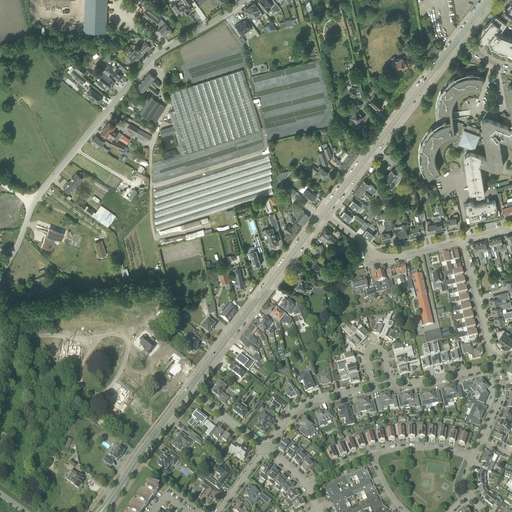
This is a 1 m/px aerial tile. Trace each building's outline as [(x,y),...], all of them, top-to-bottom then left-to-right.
[(83,0),(83,32),(106,32),(106,0),(83,0)] [(176,2),(170,6),(177,15),(180,12),(182,15),(185,13),(188,11),(189,10),(191,9),(189,6),(192,4),(188,0),(181,0),(182,0),(181,1),(182,2),(183,2),(183,3),(179,6),(176,3),(176,2)] [(259,0),(260,1),(259,1),(267,11),(267,10),(268,12),(273,7),(277,12),(281,9),(273,0),(269,0),(268,0),(259,0)] [(511,0),(510,0),(510,1),(511,2),(507,8),(506,7),(505,9),(503,10),(504,11),(502,13),(511,19),(511,0)] [(259,9),(254,3),(253,3),(251,4),(251,5),(249,6),(258,18),(261,17),(258,13),(260,11),(259,9)] [(162,16),(149,6),(141,17),(154,27),(155,26),(165,36),(172,30),(161,18),(162,16)] [(245,9),(245,10),(247,14),(249,16),(251,18),(252,20),(254,18),(256,20),(258,18),(249,6),(247,8),(247,7),(245,9)] [(203,10),(206,18),(211,16),(208,8),(203,10)] [(499,25),(503,28),(506,24),(496,16),(495,17),(494,17),(493,18),(492,19),(491,20),(491,19),(487,24),(486,25),(485,26),(484,27),(483,28),(482,29),(482,31),(481,32),(478,37),(478,38),(478,39),(479,40),(480,41),(481,41),(482,41),(483,41),(486,43),(486,42),(499,25)] [(252,28),(248,24),(245,20),(242,23),(241,21),(234,26),(242,36),(252,28)] [(277,29),(272,22),(265,27),(269,32),(277,29)] [(490,45),(499,33),(503,28),(499,25),(486,42),(490,45)] [(511,37),(501,34),(499,33),(490,45),(490,46),(490,47),(496,49),(497,50),(498,51),(500,52),(501,52),(502,52),(504,52),(510,54),(511,55),(511,56),(511,37)] [(151,47),(148,43),(145,41),(143,43),(141,41),(138,44),(140,46),(142,49),(141,49),(145,53),(151,47)] [(433,57),(440,49),(433,44),(427,52),(433,57)] [(135,63),(145,53),(141,49),(142,49),(140,46),(136,51),(135,49),(132,52),(130,51),(129,52),(129,51),(126,53),(127,54),(123,58),(127,61),(130,58),(135,63)] [(104,63),(112,60),(107,48),(106,49),(107,51),(105,52),(107,56),(102,59),(104,63)] [(407,65),(405,61),(402,57),(399,59),(398,58),(396,60),(394,56),(391,58),(393,62),(392,63),(394,66),(392,67),(394,70),(393,71),(395,74),(399,72),(400,72),(401,71),(401,70),(402,70),(402,69),(407,65)] [(74,68),(82,75),(84,73),(82,71),(84,70),(78,65),(77,65),(75,63),(72,66),(74,68)] [(109,67),(107,65),(107,64),(102,66),(107,70),(115,77),(119,80),(123,75),(122,75),(126,70),(121,64),(117,68),(116,67),(115,65),(112,69),(109,67)] [(82,75),(74,68),(74,69),(71,72),(74,74),(73,75),(80,80),(84,83),(86,80),(87,80),(81,75),(82,75)] [(112,79),(108,76),(100,69),(96,74),(101,78),(97,81),(96,80),(94,82),(103,90),(104,88),(106,90),(109,85),(108,84),(112,79)] [(175,110),(169,112),(182,154),(261,129),(243,70),(169,93),(175,110)] [(147,88),(157,96),(159,93),(150,85),(152,81),(156,78),(149,72),(137,87),(141,90),(143,92),(147,88)] [(470,88),(472,88),(473,88),(474,88),(476,88),(477,89),(479,89),(479,90),(480,90),(483,77),(479,76),(479,72),(473,72),(466,73),(460,74),(454,77),(448,81),(444,86),(440,91),(437,98),(436,104),(435,110),(435,114),(437,124),(431,127),(426,133),(423,138),(420,143),(418,150),(418,157),(418,163),(420,170),(423,176),(426,174),(429,178),(439,170),(439,169),(438,169),(437,168),(437,166),(436,165),(436,164),(435,163),(435,162),(435,161),(434,159),(434,158),(434,157),(434,156),(434,154),(434,153),(435,152),(435,150),(436,148),(436,147),(437,146),(438,145),(439,143),(440,142),(440,141),(441,141),(442,140),(443,139),(444,138),(445,137),(447,137),(448,136),(450,136),(453,145),(455,146),(466,150),(467,150),(466,150),(467,147),(474,149),(479,136),(483,138),(482,132),(478,131),(479,129),(480,129),(476,127),(476,126),(475,125),(474,125),(474,124),(473,124),(472,125),(471,125),(467,124),(466,127),(463,125),(463,124),(461,123),(460,124),(453,122),(453,119),(452,112),(451,111),(451,110),(451,109),(452,108),(452,107),(452,105),(452,104),(453,102),(453,101),(454,100),(454,99),(455,98),(456,97),(457,96),(458,95),(458,94),(459,93),(460,92),(461,92),(463,91),(464,90),(465,90),(466,89),(468,89),(469,89),(470,88)] [(503,163),(499,143),(500,142),(501,142),(502,141),(503,140),(503,139),(511,142),(511,84),(511,85),(510,85),(509,85),(509,86),(508,86),(507,87),(507,88),(507,89),(506,90),(506,91),(511,116),(510,116),(509,116),(508,117),(506,117),(504,114),(501,116),(504,119),(503,120),(502,121),(502,123),(489,118),(488,118),(486,118),(485,118),(484,118),(483,119),(483,120),(482,120),(482,121),(481,122),(481,123),(481,124),(482,132),(483,138),(487,157),(482,155),(480,163),(495,169),(496,169),(497,170),(498,170),(499,169),(500,169),(501,168),(502,167),(502,166),(503,165),(503,164),(503,163)] [(363,102),(359,99),(360,98),(362,97),(359,87),(349,90),(351,100),(355,103),(358,106),(349,118),(358,125),(364,116),(357,110),(363,102)] [(102,97),(98,93),(92,88),(91,88),(87,93),(90,95),(88,98),(89,99),(94,103),(96,101),(98,102),(99,104),(102,100),(101,99),(102,97)] [(366,96),(363,99),(366,104),(368,102),(372,105),(373,105),(377,109),(384,101),(381,99),(380,100),(376,96),(375,95),(371,100),(369,99),(366,96)] [(140,114),(150,120),(161,103),(151,97),(140,114)] [(115,127),(113,125),(109,122),(106,125),(104,127),(116,136),(119,138),(122,134),(119,132),(117,133),(113,130),(115,127)] [(336,125),(338,131),(347,129),(346,123),(336,125)] [(138,129),(130,124),(127,128),(136,133),(138,129)] [(172,126),(166,128),(168,135),(174,133),(172,126)] [(116,136),(104,127),(103,129),(101,133),(106,137),(109,135),(117,141),(119,138),(116,136)] [(151,136),(139,129),(136,134),(138,135),(145,138),(149,141),(151,136)] [(130,140),(123,135),(120,140),(127,145),(130,140)] [(102,145),(104,143),(99,139),(95,136),(93,138),(92,138),(91,140),(92,141),(91,141),(95,145),(97,146),(98,146),(103,150),(105,147),(102,145)] [(110,144),(117,147),(123,150),(125,146),(113,141),(110,144)] [(350,152),(348,154),(355,159),(359,154),(357,153),(359,151),(361,148),(357,146),(356,145),(354,144),(352,146),(350,149),(351,150),(350,152)] [(332,157),(328,147),(327,145),(323,146),(328,159),(332,157)] [(171,150),(158,155),(160,160),(173,156),(171,150)] [(329,163),(324,151),(318,153),(323,165),(329,163)] [(485,194),(480,164),(480,163),(482,155),(473,152),(472,152),(471,152),(469,152),(468,152),(468,153),(467,153),(466,154),(466,155),(465,155),(465,156),(464,156),(464,157),(464,158),(464,159),(464,160),(464,161),(470,193),(476,192),(476,195),(485,194)] [(348,154),(342,163),(348,168),(355,159),(348,154)] [(148,162),(136,156),(134,160),(144,165),(144,164),(146,165),(148,162)] [(335,160),(334,161),(336,164),(338,166),(341,168),(345,171),(348,168),(342,163),(339,160),(336,158),(335,160)] [(328,173),(324,170),(321,167),(319,170),(314,166),(312,169),(317,173),(316,175),(319,177),(320,176),(324,178),(328,173)] [(391,170),(384,180),(388,183),(390,184),(391,181),(395,184),(403,175),(398,171),(400,169),(397,166),(393,171),(391,170)] [(278,176),(283,180),(286,177),(290,172),(288,171),(282,172),(282,173),(278,176)] [(68,182),(63,187),(67,190),(71,193),(73,190),(76,186),(82,178),(80,176),(76,173),(69,182),(68,182)] [(297,192),(278,176),(277,176),(282,193),(287,192),(289,194),(290,192),(294,195),(297,192)] [(363,180),(358,185),(371,195),(373,193),(370,191),(374,187),(370,184),(369,185),(367,183),(363,180)] [(308,186),(303,193),(306,196),(305,197),(308,199),(309,198),(312,201),(316,195),(312,192),(311,191),(313,189),(308,185),(308,186)] [(358,185),(354,191),(361,196),(363,193),(370,198),(371,195),(358,185)] [(51,187),(42,198),(48,204),(58,193),(51,187)] [(497,216),(495,208),(497,208),(495,200),(489,201),(488,198),(487,198),(488,202),(474,205),(473,202),(464,204),(467,215),(468,214),(470,222),(475,221),(475,219),(476,219),(477,220),(497,216)] [(94,211),(86,205),(78,199),(74,203),(96,219),(104,208),(101,205),(96,213),(94,212),(94,211)] [(352,199),(348,204),(351,206),(351,207),(354,210),(355,209),(359,212),(364,205),(359,201),(358,203),(353,200),(352,199)] [(299,223),(303,226),(309,217),(302,212),(304,211),(294,203),(292,205),(293,214),(298,218),(296,220),(299,223)] [(510,213),(508,203),(501,204),(502,208),(504,215),(510,213)] [(344,210),(340,215),(345,219),(345,220),(348,222),(349,222),(350,223),(354,218),(355,216),(355,215),(351,212),(350,214),(346,212),(344,210)] [(424,230),(422,221),(420,214),(417,215),(419,222),(415,223),(415,227),(411,228),(411,229),(413,234),(420,233),(420,231),(424,230),(424,232),(424,230)] [(458,219),(457,216),(457,214),(453,215),(454,218),(448,219),(447,216),(444,216),(445,220),(448,219),(448,221),(448,222),(449,226),(457,224),(456,219),(458,219)] [(278,224),(275,216),(269,218),(272,225),(278,224)] [(440,218),(437,219),(437,217),(433,218),(434,223),(436,231),(437,231),(440,231),(439,230),(443,229),(442,222),(441,222),(440,218)] [(386,233),(382,234),(383,241),(391,239),(390,234),(389,232),(388,228),(388,227),(391,226),(391,225),(390,221),(389,218),(387,219),(384,220),(385,222),(383,222),(385,229),(386,233)] [(186,230),(202,225),(200,219),(184,224),(186,230)] [(436,231),(434,223),(430,224),(429,220),(426,221),(427,225),(427,228),(429,232),(436,231)] [(362,224),(360,227),(365,230),(364,231),(362,234),(367,238),(370,241),(375,235),(372,233),(373,231),(368,227),(370,225),(368,223),(365,221),(362,224)] [(290,230),(286,227),(285,223),(283,223),(281,225),(282,230),(284,230),(288,233),(285,237),(291,242),(297,234),(293,231),(292,233),(289,231),(290,230)] [(397,227),(394,227),(394,230),(394,231),(395,236),(399,235),(400,237),(407,235),(406,230),(408,229),(407,223),(405,224),(404,224),(401,224),(401,226),(400,226),(398,229),(397,229),(397,227)] [(301,228),(297,225),(295,224),(292,228),(288,225),(286,227),(290,230),(289,231),(292,233),(293,231),(297,234),(301,228)] [(278,239),(277,235),(277,234),(275,235),(272,227),(266,229),(268,236),(264,237),(264,236),(264,237),(266,243),(269,242),(271,246),(278,244),(276,240),(278,239)] [(46,237),(43,245),(51,248),(55,238),(58,239),(60,239),(63,233),(49,228),(47,235),(46,237)] [(193,233),(185,234),(187,240),(194,238),(212,232),(211,228),(204,231),(203,229),(193,233)] [(326,228),(322,232),(334,242),(336,240),(330,236),(332,233),(326,228)] [(334,242),(322,232),(318,237),(325,242),(327,240),(333,244),(334,242)] [(182,235),(164,239),(165,244),(186,240),(185,235),(182,236),(182,235)] [(262,246),(259,235),(254,237),(256,241),(253,242),(255,248),(262,246)] [(503,247),(502,244),(500,237),(495,238),(497,247),(496,247),(498,252),(500,251),(499,247),(503,247)] [(497,247),(495,238),(489,240),(491,250),(493,249),(495,258),(499,257),(498,252),(496,247),(497,247)] [(101,241),(95,243),(99,257),(105,255),(101,241)] [(489,254),(487,249),(486,246),(485,241),(482,242),(481,241),(480,242),(479,242),(479,243),(482,257),(483,258),(484,262),(487,261),(485,255),(489,254)] [(482,257),(479,243),(478,243),(477,242),(476,243),(475,243),(472,244),(473,249),(474,253),(478,252),(479,258),(482,257)] [(345,243),(335,254),(339,257),(348,246),(345,243)] [(259,259),(258,256),(256,250),(247,253),(250,263),(253,262),(254,267),(257,266),(257,268),(259,267),(259,266),(261,265),(259,259)] [(457,252),(457,251),(456,251),(456,250),(453,251),(453,252),(451,252),(452,254),(449,255),(448,255),(450,262),(455,261),(457,270),(461,269),(458,255),(459,255),(458,252),(457,252)] [(452,268),(450,262),(448,255),(449,255),(448,253),(447,253),(447,252),(444,253),(444,254),(442,254),(443,256),(440,257),(440,256),(439,256),(440,261),(441,264),(446,263),(447,266),(448,272),(452,271),(452,268)] [(327,266),(324,264),(322,259),(321,256),(320,256),(321,256),(321,258),(317,263),(315,262),(314,263),(313,263),(312,264),(313,264),(310,267),(314,270),(313,272),(321,278),(322,277),(323,277),(326,273),(324,271),(327,266)] [(407,274),(405,270),(404,266),(397,268),(401,283),(404,282),(403,275),(407,274)] [(245,277),(243,268),(233,270),(234,279),(236,278),(236,282),(235,282),(236,286),(239,286),(239,288),(244,287),(243,281),(242,281),(241,277),(245,277)] [(401,285),(401,283),(397,268),(389,270),(390,274),(391,278),(396,277),(398,285),(401,285)] [(463,275),(463,273),(463,270),(462,270),(462,269),(461,269),(457,270),(455,270),(452,271),(448,272),(443,273),(444,276),(444,278),(451,276),(454,275),(455,280),(462,278),(461,275),(463,275)] [(229,283),(226,271),(220,273),(221,279),(220,279),(222,285),(229,283)] [(378,278),(374,279),(372,280),(375,293),(390,289),(388,281),(388,279),(385,280),(385,277),(384,276),(383,271),(377,273),(378,278)] [(424,285),(423,280),(421,275),(417,276),(416,272),(412,273),(413,277),(412,277),(414,282),(417,297),(415,297),(422,327),(433,324),(424,287),(425,287),(425,285),(424,285)] [(447,292),(444,281),(442,282),(440,273),(432,274),(434,280),(432,281),(433,286),(440,284),(441,288),(442,293),(444,293),(447,292)] [(316,286),(319,283),(314,279),(311,283),(305,279),(305,280),(302,278),(301,279),(300,279),(299,280),(299,281),(299,282),(294,290),(299,294),(302,289),(307,293),(314,284),(316,286)] [(368,287),(366,283),(365,278),(352,281),(354,291),(368,287)] [(465,283),(465,282),(466,281),(465,278),(464,279),(464,278),(462,278),(455,280),(452,280),(445,282),(446,285),(446,286),(456,284),(457,289),(464,287),(463,284),(465,283)] [(28,290),(24,292),(26,298),(32,296),(33,299),(38,297),(43,295),(43,296),(56,293),(55,289),(53,285),(41,290),(42,292),(37,294),(35,289),(36,289),(35,286),(27,289),(28,290)] [(467,292),(467,290),(468,290),(467,287),(466,287),(466,286),(464,287),(457,289),(447,291),(448,293),(448,295),(458,293),(459,297),(466,296),(465,293),(467,292)] [(499,300),(503,299),(509,298),(508,292),(494,295),(495,299),(489,300),(489,302),(490,305),(491,306),(496,305),(500,304),(499,300)] [(467,301),(469,301),(469,299),(470,299),(469,296),(468,296),(468,295),(466,296),(459,297),(449,299),(451,304),(460,302),(461,306),(468,304),(467,301)] [(284,305),(281,308),(285,311),(290,314),(292,312),(293,313),(298,311),(299,314),(301,318),(302,318),(304,325),(308,323),(301,306),(297,303),(295,305),(296,306),(295,307),(293,306),(293,305),(289,302),(289,303),(285,300),(284,300),(282,302),(282,303),(282,304),(284,305)] [(510,301),(504,303),(500,304),(496,305),(497,308),(491,309),(492,311),(491,311),(492,314),(493,314),(493,316),(499,314),(503,313),(502,309),(511,307),(510,301)] [(228,323),(236,312),(230,308),(232,305),(228,303),(224,308),(227,311),(226,311),(223,309),(221,312),(222,313),(220,316),(228,323)] [(471,310),(471,308),(472,308),(471,305),(470,305),(470,304),(468,304),(461,306),(458,307),(452,308),(452,311),(453,313),(462,310),(463,315),(470,313),(469,310),(471,310)] [(79,320),(79,328),(85,329),(85,330),(86,330),(86,329),(88,329),(88,330),(88,329),(94,329),(94,322),(99,322),(99,307),(93,307),(93,320),(79,320)] [(103,319),(103,320),(103,325),(109,325),(109,326),(109,325),(112,325),(112,326),(112,325),(116,325),(116,319),(124,319),(128,310),(116,310),(116,317),(103,317),(103,319)] [(511,310),(503,313),(499,314),(499,317),(494,319),(494,320),(493,320),(494,324),(495,323),(495,325),(505,323),(504,319),(511,316),(511,310)] [(284,314),(283,316),(281,314),(277,311),(275,314),(274,314),(273,315),(273,316),(277,319),(279,321),(282,319),(286,322),(285,323),(289,326),(291,323),(290,322),(291,320),(290,319),(284,314)] [(382,337),(389,321),(392,315),(393,312),(391,312),(389,316),(388,315),(386,319),(385,319),(382,324),(378,323),(377,323),(376,325),(373,333),(379,336),(382,337)] [(62,323),(62,328),(63,328),(63,329),(70,329),(70,322),(75,322),(75,313),(69,313),(69,318),(63,318),(63,323),(62,323)] [(125,327),(124,327),(132,333),(132,332),(136,326),(140,329),(152,317),(147,313),(141,320),(140,320),(138,322),(130,316),(127,321),(129,322),(125,327)] [(473,319),(473,317),(474,316),(473,313),(472,314),(472,313),(470,313),(463,315),(454,317),(454,320),(455,321),(464,319),(465,324),(472,322),(471,319),(473,319)] [(262,321),(261,323),(273,333),(275,330),(272,328),(274,325),(272,324),(269,321),(265,318),(264,319),(263,319),(262,319),(262,320),(262,321)] [(215,325),(211,322),(208,320),(204,325),(203,324),(200,327),(201,328),(199,330),(203,333),(205,331),(208,334),(215,325)] [(396,331),(391,329),(394,323),(389,321),(382,337),(385,338),(385,339),(391,341),(392,339),(395,340),(398,338),(399,335),(398,335),(398,334),(398,333),(397,333),(397,332),(397,331),(396,331)] [(475,327),(475,325),(476,325),(475,322),(474,322),(474,321),(472,322),(465,324),(456,326),(456,328),(457,330),(466,328),(467,332),(467,333),(474,331),(473,328),(475,327)] [(273,333),(261,323),(259,325),(258,325),(258,326),(257,326),(257,327),(257,328),(264,334),(266,331),(270,334),(269,335),(270,338),(272,340),(274,339),(273,333)] [(369,334),(365,331),(363,328),(362,328),(360,326),(357,330),(353,325),(351,327),(348,323),(344,324),(349,329),(362,341),(364,339),(369,334)] [(362,341),(349,329),(344,324),(339,325),(339,326),(352,339),(344,346),(346,354),(351,353),(350,350),(351,349),(353,347),(355,349),(360,344),(359,343),(361,341),(362,342),(362,341)] [(263,334),(255,328),(251,325),(246,331),(253,336),(256,332),(261,336),(263,334)] [(477,336),(477,334),(478,334),(477,331),(476,331),(476,330),(474,331),(467,333),(467,332),(458,335),(458,337),(459,339),(468,337),(469,341),(473,341),(478,339),(477,339),(476,339),(475,336),(477,336)] [(503,345),(508,337),(503,334),(504,332),(504,330),(498,331),(499,334),(498,334),(499,339),(498,341),(498,340),(498,341),(501,343),(500,343),(501,343),(501,344),(502,344),(503,345)] [(252,337),(253,336),(246,331),(242,337),(254,346),(256,347),(259,350),(260,348),(260,346),(256,343),(257,342),(256,341),(252,337)] [(424,335),(426,345),(427,344),(433,343),(437,342),(443,341),(440,331),(424,335)] [(202,338),(198,335),(196,334),(193,332),(189,337),(188,337),(187,337),(187,338),(187,339),(187,340),(189,341),(186,346),(188,348),(187,349),(188,350),(188,351),(188,352),(189,353),(190,353),(191,352),(192,353),(193,352),(194,352),(195,351),(195,352),(197,349),(198,347),(197,346),(199,344),(197,343),(199,341),(200,341),(202,338)] [(144,335),(139,340),(142,342),(140,345),(144,348),(143,348),(143,349),(144,348),(145,349),(145,350),(145,349),(149,353),(155,346),(152,344),(154,341),(151,338),(149,341),(146,338),(147,337),(144,335)] [(254,346),(242,337),(238,342),(245,347),(247,349),(250,346),(254,350),(256,347),(254,346)] [(511,339),(508,337),(503,345),(503,346),(505,346),(506,347),(506,346),(509,348),(510,346),(511,345),(511,339)] [(41,342),(39,352),(53,354),(52,359),(59,360),(61,342),(55,341),(54,343),(50,343),(51,341),(45,340),(45,342),(41,342)] [(434,352),(430,353),(430,356),(430,357),(433,367),(439,366),(439,365),(442,364),(440,356),(441,356),(440,353),(437,343),(437,342),(433,343),(433,344),(432,345),(434,352)] [(411,347),(406,348),(405,343),(401,344),(393,346),(394,352),(395,352),(396,355),(395,356),(413,351),(411,347)] [(455,352),(450,354),(452,362),(459,361),(459,360),(462,360),(458,343),(453,344),(455,352)] [(472,351),(470,343),(462,346),(464,355),(469,353),(471,354),(472,360),(480,358),(481,356),(482,356),(482,355),(483,353),(482,348),(472,351)] [(426,360),(421,361),(422,365),(423,370),(430,368),(429,367),(433,367),(430,357),(430,356),(430,353),(429,350),(427,344),(426,345),(422,346),(424,351),(425,356),(426,360)] [(450,354),(448,345),(443,346),(445,352),(440,353),(441,356),(440,356),(442,364),(442,365),(449,363),(452,362),(450,354)] [(61,352),(60,363),(67,363),(68,354),(80,355),(80,347),(74,347),(75,346),(72,346),(72,347),(67,346),(66,352),(61,352)] [(409,362),(408,358),(414,356),(413,351),(395,356),(396,356),(396,359),(397,365),(406,363),(409,362)] [(175,364),(168,372),(174,376),(177,373),(178,374),(181,369),(181,368),(180,367),(181,365),(178,363),(181,358),(174,353),(170,357),(175,361),(174,363),(175,364)] [(342,361),(336,362),(337,367),(355,362),(354,362),(353,359),(354,359),(353,357),(352,353),(351,353),(346,354),(344,355),(340,356),(342,361)] [(240,355),(238,358),(236,361),(248,371),(255,362),(246,355),(244,358),(240,355)] [(406,363),(398,365),(398,366),(398,365),(399,369),(398,369),(400,375),(409,373),(411,373),(410,368),(414,367),(415,366),(420,365),(419,360),(409,362),(406,363)] [(357,372),(356,367),(356,366),(355,366),(354,363),(355,363),(355,362),(337,367),(338,372),(347,369),(348,374),(357,372)] [(245,374),(233,365),(229,370),(241,379),(240,379),(243,375),(244,375),(245,374)] [(309,381),(311,380),(310,378),(309,374),(308,375),(307,371),(299,374),(301,378),(298,379),(300,384),(301,383),(301,384),(303,383),(305,386),(303,387),(305,392),(307,391),(307,392),(312,390),(311,389),(313,389),(311,384),(310,382),(309,381)] [(330,383),(334,382),(332,373),(328,374),(328,372),(324,373),(325,376),(325,377),(321,378),(320,376),(316,377),(319,385),(322,384),(323,388),(329,387),(329,385),(331,384),(330,383)] [(357,372),(348,374),(340,376),(341,381),(350,379),(351,384),(360,382),(358,375),(357,376),(357,372)] [(295,391),(290,384),(292,383),(291,382),(294,381),(289,374),(289,373),(282,375),(285,378),(289,383),(288,383),(285,385),(287,388),(286,388),(287,389),(291,393),(287,395),(288,396),(291,400),(299,395),(296,390),(295,391)] [(476,391),(485,384),(485,383),(486,383),(484,380),(483,381),(482,380),(479,383),(478,381),(462,385),(464,392),(468,391),(467,387),(472,386),(476,391)] [(229,397),(222,393),(224,391),(225,390),(224,390),(226,387),(225,386),(226,385),(225,384),(224,384),(223,384),(220,382),(212,392),(221,399),(219,401),(224,404),(229,397)] [(488,387),(485,384),(476,391),(480,396),(478,402),(484,405),(489,394),(485,390),(488,387)] [(463,398),(461,390),(460,385),(456,386),(457,388),(455,389),(455,387),(450,388),(453,399),(459,398),(459,399),(463,398)] [(120,387),(112,398),(120,404),(122,402),(127,395),(125,394),(127,392),(120,387)] [(453,399),(450,388),(445,389),(446,391),(444,391),(444,389),(440,390),(445,408),(448,407),(447,404),(454,402),(453,399)] [(441,403),(439,395),(438,390),(435,391),(436,393),(434,394),(433,392),(429,393),(432,407),(438,406),(438,404),(441,403)] [(420,407),(418,399),(417,394),(413,395),(414,396),(412,396),(411,393),(407,394),(409,405),(416,404),(417,408),(420,407)] [(432,407),(429,393),(424,394),(425,396),(423,396),(423,394),(419,395),(422,408),(426,407),(426,409),(432,407)] [(398,408),(396,400),(395,395),(391,396),(392,397),(390,397),(389,394),(384,395),(387,406),(393,405),(394,409),(398,408)] [(409,405),(407,394),(402,395),(403,397),(401,397),(400,395),(397,396),(400,409),(404,408),(403,407),(409,405)] [(387,406),(384,395),(380,396),(381,399),(379,400),(379,399),(376,400),(379,412),(382,412),(381,408),(387,406)] [(286,405),(282,402),(274,397),(272,399),(274,401),(270,407),(278,413),(282,409),(281,408),(282,407),(284,408),(287,404),(286,405)] [(376,413),(375,405),(373,400),(370,401),(370,402),(369,402),(368,399),(363,400),(366,411),(372,410),(373,414),(376,413)] [(366,411),(363,400),(359,401),(360,404),(358,405),(358,404),(354,405),(357,415),(357,417),(361,417),(360,413),(366,411)] [(484,406),(479,404),(472,400),(467,409),(468,409),(482,416),(484,411),(481,410),(481,408),(482,409),(484,406)] [(252,410),(255,413),(261,405),(258,402),(257,402),(258,403),(257,405),(254,408),(252,410)] [(237,405),(233,411),(243,419),(245,416),(246,417),(249,414),(247,413),(245,411),(247,408),(242,404),(240,407),(237,405)] [(354,424),(350,409),(349,404),(342,406),(343,407),(338,408),(338,411),(338,412),(340,417),(345,416),(346,422),(345,422),(346,426),(354,424)] [(465,415),(463,418),(471,421),(475,423),(477,420),(476,420),(477,418),(480,420),(482,416),(468,409),(465,415)] [(318,419),(314,420),(316,426),(320,424),(326,422),(327,422),(331,421),(331,420),(334,419),(332,414),(330,410),(324,412),(324,410),(316,413),(317,418),(318,419)] [(207,421),(207,420),(205,418),(205,417),(204,416),(203,416),(197,412),(198,411),(197,411),(197,412),(196,411),(192,417),(188,423),(189,423),(188,424),(187,424),(191,427),(192,427),(191,427),(195,422),(199,425),(200,423),(203,425),(203,426),(205,428),(209,423),(207,421)] [(260,419),(257,424),(255,426),(265,434),(272,424),(270,424),(274,420),(263,411),(258,418),(260,419)] [(510,424),(511,419),(504,415),(502,420),(510,424)] [(315,430),(312,426),(306,418),(305,419),(304,418),(305,418),(304,418),(301,421),(301,422),(300,423),(303,426),(301,428),(302,429),(299,432),(307,438),(310,434),(315,430)] [(131,420),(126,426),(131,430),(130,431),(133,433),(134,432),(137,434),(140,430),(138,429),(139,427),(131,420)] [(419,433),(418,438),(419,438),(420,438),(421,438),(422,438),(423,438),(424,438),(425,438),(425,433),(429,433),(430,428),(430,425),(430,424),(424,424),(419,422),(419,423),(419,427),(419,433)] [(511,428),(508,427),(509,425),(501,422),(499,427),(510,432),(511,429),(511,428)] [(419,427),(419,423),(413,424),(412,427),(408,427),(408,433),(408,438),(410,438),(411,438),(412,438),(413,438),(414,438),(415,438),(415,433),(419,433),(419,427)] [(406,424),(397,425),(397,426),(397,428),(398,434),(398,439),(399,439),(400,439),(401,439),(402,439),(403,439),(404,438),(405,438),(404,433),(408,433),(408,427),(408,425),(406,425),(406,424)] [(429,433),(428,438),(430,438),(430,439),(431,439),(432,439),(433,439),(434,439),(435,439),(435,434),(439,434),(440,434),(440,429),(441,429),(441,427),(430,425),(430,428),(429,433)] [(380,428),(375,429),(376,430),(376,432),(377,437),(378,443),(379,442),(380,442),(381,442),(382,442),(383,442),(384,441),(385,441),(384,436),(387,435),(388,435),(387,430),(386,426),(380,428)] [(398,434),(397,428),(397,426),(390,427),(386,426),(387,430),(388,435),(387,435),(388,440),(389,440),(390,440),(391,440),(392,440),(393,440),(395,439),(394,434),(398,434)] [(451,431),(452,427),(446,426),(444,429),(441,429),(440,429),(440,434),(439,434),(439,439),(440,440),(441,440),(442,440),(443,440),(444,440),(445,440),(446,435),(450,436),(451,431)] [(215,427),(213,431),(209,436),(212,438),(213,437),(217,440),(220,438),(226,443),(230,437),(226,434),(225,435),(223,434),(224,432),(219,429),(218,430),(215,427)] [(509,435),(510,432),(499,427),(496,433),(496,432),(496,433),(504,436),(506,437),(507,435),(509,435)] [(461,433),(462,433),(463,430),(456,428),(455,432),(451,431),(450,436),(448,441),(450,441),(450,442),(451,442),(452,442),(453,442),(454,442),(455,443),(456,438),(460,439),(461,433)] [(373,439),(377,437),(376,432),(376,430),(369,432),(369,434),(366,435),(367,440),(369,445),(370,445),(371,445),(372,445),(373,444),(374,444),(375,444),(373,439)] [(366,435),(365,431),(359,434),(359,438),(356,439),(357,444),(359,449),(360,448),(361,448),(362,448),(363,448),(364,448),(364,447),(365,447),(363,442),(367,440),(366,435)] [(193,442),(188,438),(181,433),(178,436),(179,436),(178,438),(177,437),(171,445),(175,448),(174,448),(175,449),(176,448),(179,451),(182,446),(187,450),(193,442)] [(472,434),(467,433),(466,433),(465,434),(462,433),(461,433),(460,439),(458,444),(459,444),(460,444),(461,445),(462,445),(463,445),(464,445),(466,440),(470,442),(472,434)] [(496,433),(493,438),(501,441),(501,442),(504,444),(505,441),(502,440),(503,437),(504,436),(496,433)] [(203,442),(196,437),(194,440),(201,446),(203,442)] [(354,446),(357,444),(356,439),(355,437),(349,439),(349,442),(346,443),(348,448),(350,453),(351,452),(352,452),(353,452),(354,451),(355,451),(356,450),(354,446)] [(65,438),(62,446),(68,449),(71,440),(65,438)] [(293,447),(295,444),(290,441),(289,441),(288,443),(285,440),(278,449),(283,453),(287,448),(290,451),(293,447)] [(345,450),(348,448),(346,443),(345,441),(339,443),(340,446),(337,447),(339,452),(341,457),(342,457),(343,456),(344,456),(345,455),(346,455),(347,454),(345,450)] [(234,443),(231,447),(229,450),(234,454),(235,454),(237,456),(243,461),(246,457),(245,456),(249,452),(247,451),(247,450),(246,449),(245,449),(244,449),(240,446),(239,448),(237,446),(234,443)] [(301,453),(304,451),(295,444),(293,447),(290,451),(286,455),(291,459),(295,454),(298,457),(301,453)] [(335,454),(339,452),(337,447),(335,444),(330,446),(330,450),(327,452),(332,461),(333,461),(334,460),(335,460),(336,460),(336,459),(337,458),(335,454)] [(124,452),(123,451),(123,450),(121,448),(120,449),(119,447),(116,450),(115,450),(113,453),(114,454),(111,457),(110,459),(106,456),(103,460),(110,466),(113,462),(112,461),(114,459),(117,461),(119,458),(122,455),(124,452)] [(496,455),(497,453),(490,449),(488,454),(486,453),(486,454),(485,453),(484,454),(482,457),(495,463),(498,456),(496,455)] [(174,467),(180,459),(171,452),(167,456),(165,455),(162,459),(161,458),(160,460),(161,461),(158,465),(162,468),(162,469),(164,471),(165,470),(166,471),(171,464),(173,466),(174,467)] [(305,454),(304,456),(301,453),(298,457),(294,461),(298,466),(302,461),(305,464),(309,461),(311,458),(307,454),(305,454)] [(495,463),(482,457),(481,460),(481,461),(482,462),(481,463),(483,463),(481,468),(489,471),(490,469),(492,469),(495,463)] [(318,466),(315,462),(314,462),(313,462),(311,463),(309,461),(305,464),(301,468),(305,472),(309,468),(312,471),(318,466)] [(261,478),(265,481),(268,478),(271,474),(270,474),(268,472),(271,467),(266,463),(260,472),(262,474),(260,476),(261,478)] [(229,478),(231,476),(227,473),(227,472),(227,471),(221,466),(219,468),(217,468),(218,470),(216,472),(222,476),(217,483),(207,476),(204,479),(214,487),(219,490),(222,487),(223,488),(228,481),(227,479),(228,477),(229,478)] [(358,480),(369,475),(369,474),(369,473),(369,472),(368,472),(367,472),(366,472),(364,468),(354,473),(353,472),(352,473),(345,477),(348,485),(351,483),(350,479),(356,476),(358,480)] [(489,474),(487,474),(489,471),(481,468),(479,472),(479,476),(477,476),(477,481),(486,481),(489,481),(489,474)] [(274,469),(270,474),(271,474),(268,478),(270,480),(269,481),(269,483),(273,486),(275,484),(275,483),(278,480),(275,478),(279,473),(274,469)] [(84,479),(80,476),(72,470),(70,472),(71,473),(66,479),(74,486),(78,489),(82,483),(81,482),(84,479)] [(282,475),(278,480),(275,483),(275,484),(277,486),(276,487),(276,489),(279,492),(282,490),(285,487),(285,486),(283,484),(287,480),(282,475)] [(369,479),(370,479),(371,478),(371,477),(371,476),(370,476),(369,476),(369,475),(358,480),(360,484),(353,487),(353,488),(355,491),(371,484),(369,479)] [(345,486),(348,485),(345,477),(337,480),(336,480),(336,481),(326,486),(328,490),(326,491),(325,492),(325,493),(326,493),(327,493),(328,494),(338,489),(337,485),(343,482),(345,486)] [(200,486),(204,489),(207,491),(201,500),(202,501),(202,502),(203,502),(208,505),(213,498),(214,499),(219,493),(203,481),(200,486)] [(486,488),(486,481),(477,481),(477,486),(479,486),(479,491),(480,494),(488,490),(487,488),(486,488)] [(151,501),(159,490),(159,489),(157,488),(159,485),(151,483),(149,482),(140,493),(151,501)] [(290,483),(285,486),(285,487),(282,490),(284,492),(282,494),(282,495),(285,499),(288,497),(292,494),(289,491),(294,487),(290,483)] [(373,488),(371,484),(355,491),(352,492),(354,496),(363,492),(365,496),(376,491),(376,490),(376,489),(377,489),(377,488),(376,488),(376,487),(375,487),(374,487),(373,488)] [(259,493),(254,490),(250,486),(248,489),(249,489),(244,496),(247,497),(244,500),(251,505),(253,502),(252,501),(259,493)] [(352,492),(350,489),(350,488),(340,493),(338,489),(328,494),(328,495),(327,496),(327,497),(328,497),(328,498),(329,498),(329,497),(331,497),(333,501),(352,492)] [(489,491),(488,490),(480,494),(482,496),(485,499),(484,500),(488,504),(493,497),(488,493),(489,491)] [(296,491),(292,494),(288,497),(289,500),(287,502),(286,503),(289,507),(293,505),(297,502),(295,499),(300,496),(296,491)] [(376,495),(378,494),(378,493),(378,492),(377,491),(376,491),(365,496),(362,497),(364,501),(360,502),(360,503),(362,506),(378,499),(376,495)] [(274,499),(264,492),(259,498),(269,505),(274,499)] [(349,503),(347,499),(354,496),(352,492),(333,501),(335,505),(333,506),(333,507),(332,507),(332,508),(333,508),(333,509),(334,509),(335,510),(349,503)] [(142,511),(151,501),(140,493),(132,503),(142,511)] [(503,502),(500,500),(501,499),(500,498),(495,494),(493,497),(488,504),(493,507),(494,505),(498,508),(503,502)] [(302,499),(297,502),(293,505),(294,508),(292,509),(292,510),(293,511),(299,511),(302,511),(300,508),(305,505),(302,499)] [(382,503),(380,503),(378,499),(362,506),(359,507),(361,511),(370,508),(371,511),(375,511),(383,506),(383,505),(384,504),(384,503),(383,503),(382,503)] [(239,502),(233,510),(234,511),(235,511),(244,511),(246,511),(249,506),(243,501),(241,504),(239,502)] [(141,511),(142,511),(132,503),(129,508),(126,511),(141,511)] [(349,511),(359,508),(357,504),(351,507),(349,503),(335,510),(335,511),(334,511),(349,511)]
